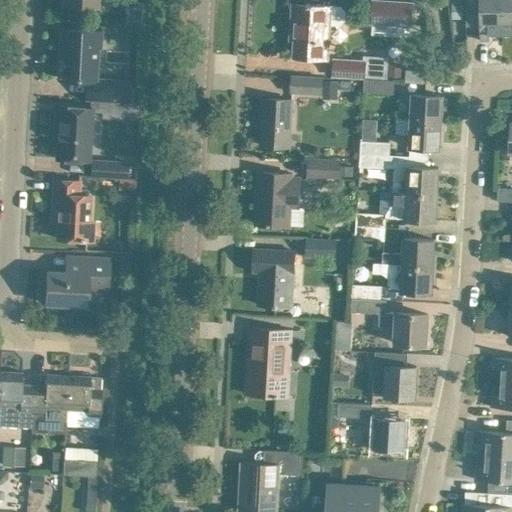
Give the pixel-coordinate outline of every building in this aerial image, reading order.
[(399,0),(372,0),(370,23),(412,25),(414,1),(399,0)] [(462,0),(451,0),(452,10),(462,10),(462,0)] [(501,0),(479,0),(480,40),(490,40),(490,34),(502,34),(501,0)] [(511,0),(501,0),(502,34),(511,33),(511,0)] [(131,2),(130,25),(140,26),(141,3),(131,2)] [(328,59),(330,24),(340,25),(346,20),(346,9),(341,5),(331,4),(331,6),(292,4),(291,22),(295,22),(293,57),(328,59)] [(64,42),(60,42),(58,78),(87,79),(86,99),(128,101),(129,81),(94,79),(96,46),(99,46),(100,32),(61,30),(61,31),(64,31),(64,42)] [(365,78),(366,77),(386,78),(387,58),(365,57),(365,61),(335,59),(333,76),(365,78)] [(406,68),(406,81),(426,82),(426,69),(406,68)] [(323,78),(293,76),(292,93),(322,94),(323,78)] [(324,78),(324,91),(336,92),(337,78),(324,78)] [(394,80),(366,78),(365,92),(393,94),(394,80)] [(412,94),(411,121),(442,123),(443,95),(412,94)] [(263,98),(260,145),(292,146),(294,100),(263,98)] [(57,106),(56,127),(58,127),(58,135),(55,135),(55,138),(58,138),(57,158),(88,160),(91,108),(57,106)] [(410,133),(409,147),(440,148),(442,123),(411,121),(397,120),(396,132),(410,133)] [(361,154),(391,156),(391,143),(362,141),(361,154)] [(390,168),(391,156),(361,154),(361,167),(390,168)] [(91,175),(127,177),(128,162),(92,159),(91,175)] [(354,166),(340,165),(341,160),(311,159),(310,175),(340,176),(340,175),(353,176),(354,166)] [(394,191),(438,194),(439,167),(409,166),(409,168),(395,167),(394,191)] [(259,172),(258,191),(256,223),(291,225),(304,226),(305,206),(300,206),(302,178),(293,178),(293,174),(259,172)] [(133,191),(134,179),(119,179),(118,190),(133,191)] [(57,209),(56,238),(88,240),(90,196),(78,195),(79,181),(53,180),(51,208),(57,209)] [(511,188),(498,187),(497,200),(511,201),(511,188)] [(406,219),(436,220),(438,194),(394,191),(390,190),(389,203),(407,204),(406,219)] [(358,213),(357,227),(387,228),(387,215),(358,213)] [(386,241),(387,228),(357,227),(356,239),(386,241)] [(374,262),(374,263),(434,267),(435,239),(405,237),(404,253),(383,251),(382,262),(374,262)] [(336,240),(308,239),(308,255),(336,256),(336,240)] [(258,304),(273,305),(273,306),(277,306),(277,305),(293,306),(296,251),(254,249),(253,270),(260,271),(258,304)] [(106,290),(108,258),(77,257),(76,273),(48,271),(46,303),(85,305),(85,289),(106,290)] [(432,292),(434,267),(374,263),(373,272),(382,272),(389,278),(388,287),(402,288),(402,291),(432,292)] [(354,284),(353,297),(382,299),(382,285),(354,284)] [(387,299),(382,299),(353,297),(353,310),(379,311),(379,324),(396,325),(395,342),(408,343),(408,344),(412,344),(412,343),(426,344),(428,314),(387,311),(387,299)] [(335,348),(349,349),(351,321),(337,320),(335,348)] [(250,327),(250,329),(246,393),(289,396),(293,330),(250,327)] [(407,366),(408,353),(376,351),(376,364),(388,365),(387,381),(375,380),(374,394),(415,397),(417,366),(407,366)] [(511,357),(495,357),(495,358),(494,368),(502,368),(501,383),(511,383),(511,357)] [(22,372),(0,371),(0,376),(0,425),(31,427),(32,412),(34,385),(21,384),(22,372)] [(34,385),(32,412),(45,413),(44,420),(65,421),(68,374),(46,373),(45,386),(34,385)] [(101,376),(68,374),(65,421),(65,426),(99,428),(101,389),(89,388),(90,377),(101,377),(101,376)] [(492,395),(492,396),(492,406),(511,407),(511,383),(501,383),(500,396),(492,395)] [(373,403),(340,401),(332,401),(330,426),(339,426),(339,415),(372,418),(373,403)] [(374,447),(384,447),(404,448),(406,419),(376,417),(374,447)] [(286,426),(285,430),(287,433),(291,434),(294,432),(295,428),(293,425),(289,424),(286,426)] [(482,440),(479,440),(479,441),(486,442),(486,456),(511,457),(511,431),(479,430),(479,431),(483,431),(482,440)] [(25,446),(2,445),(1,464),(24,466),(25,446)] [(275,511),(276,511),(277,492),(278,473),(299,474),(301,451),(265,449),(264,463),(242,462),(241,482),(245,482),(245,491),(243,490),(242,509),(240,509),(240,510),(243,510),(242,511),(261,511),(275,511)] [(476,478),(476,479),(487,480),(486,492),(511,493),(511,457),(486,456),(485,469),(477,468),(477,469),(480,470),(480,478),(476,478)] [(43,473),(44,458),(30,457),(29,473),(43,473)] [(62,474),(87,476),(96,476),(97,462),(97,460),(63,458),(63,460),(62,474)] [(85,510),(93,511),(94,511),(96,476),(87,476),(85,510)] [(375,511),(380,511),(378,511),(379,486),(330,483),(327,511),(375,511)] [(511,511),(511,493),(486,492),(486,504),(463,503),(463,504),(467,504),(466,511),(511,511)]
